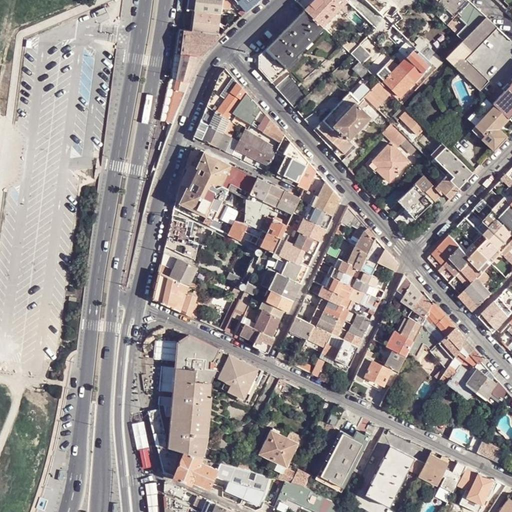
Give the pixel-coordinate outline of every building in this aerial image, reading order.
[(187,0),(187,9),(195,10),(220,14),(221,7),(228,8),(228,6),(231,6),(231,0),(187,0)] [(236,0),(246,12),(259,0),(236,0)] [(338,12),(348,0),(347,0),(304,0),(300,4),(305,9),(323,26),(331,19),(332,21),(336,17),(334,16),(338,12)] [(468,0),(440,0),(439,2),(455,17),(458,14),(470,1),(468,0)] [(511,0),(504,0),(500,4),(506,10),(511,3),(511,0)] [(478,10),(470,1),(458,14),(468,23),(460,32),(454,27),(457,24),(452,20),(447,25),(457,35),(464,41),(487,17),(478,10)] [(325,28),(323,26),(305,9),(279,36),(280,38),(270,48),(277,56),(275,57),(287,69),(298,58),(298,57),(298,56),(297,55),(325,28)] [(219,22),(220,14),(195,10),(193,31),(218,34),(219,25),(221,25),(221,22),(219,22)] [(498,28),(487,17),(464,41),(446,58),(480,90),(489,81),(467,59),(498,28)] [(193,31),(184,30),(181,54),(201,57),(222,34),(218,34),(193,31)] [(272,82),(287,69),(275,57),(277,56),(270,48),(280,38),(279,36),(259,55),(258,68),(272,82)] [(429,60),(436,53),(422,39),(415,46),(416,48),(429,60)] [(405,59),(412,52),(403,43),(396,50),(405,59)] [(371,55),(359,44),(350,53),(352,55),(359,61),(362,64),(371,55)] [(399,65),(415,81),(430,66),(413,50),(412,52),(405,59),(399,65)] [(437,68),(444,61),(436,53),(429,60),(437,68)] [(201,57),(181,54),(180,62),(178,73),(176,80),(174,89),(166,122),(172,124),(188,82),(190,82),(196,65),(201,57)] [(400,96),(415,81),(399,65),(391,58),(384,66),(376,74),(400,96)] [(362,78),(368,70),(362,64),(359,61),(352,68),(362,78)] [(248,101),(251,98),(236,81),(225,68),(220,74),(207,105),(227,119),(242,97),(248,101)] [(294,107),(307,96),(289,74),(275,87),(294,107)] [(376,108),(391,93),(385,87),(379,81),(369,91),(364,96),(370,103),(376,108)] [(362,97),(364,96),(369,91),(362,83),(351,94),(349,92),(323,121),(315,112),(305,120),(324,141),(327,137),(338,148),(341,150),(348,144),(349,145),(352,142),(349,141),(371,117),(363,109),(356,103),(362,97)] [(511,83),(493,103),(495,105),(509,118),(511,115),(511,83)] [(248,101),(242,97),(227,119),(228,120),(233,123),(236,124),(244,129),(250,133),(277,148),(284,134),(270,119),(251,98),(248,101)] [(368,103),(362,97),(356,103),(363,109),(368,103)] [(222,131),(228,120),(227,119),(207,105),(200,120),(222,131)] [(509,118),(495,105),(472,129),(494,151),(507,136),(499,128),(509,118)] [(426,127),(410,111),(404,118),(407,120),(405,122),(418,135),(426,127)] [(229,141),(230,137),(228,136),(228,135),(222,131),(200,120),(194,135),(204,140),(224,150),(227,145),(229,141)] [(232,133),(236,124),(233,123),(228,120),(222,131),(228,135),(228,136),(230,137),(232,133)] [(407,138),(392,123),(382,133),(397,148),(407,138)] [(247,139),(250,133),(244,129),(240,138),(239,139),(248,144),(250,141),(247,139)] [(238,142),(239,139),(240,138),(232,133),(230,137),(238,142)] [(277,148),(250,133),(247,139),(250,141),(248,144),(251,145),(246,154),(254,158),(256,155),(259,157),(262,152),(272,159),(275,152),(276,150),(277,148)] [(282,178),(297,185),(308,161),(298,149),(284,134),(277,148),(276,150),(287,155),(279,172),(284,174),(282,178)] [(227,145),(224,150),(232,154),(234,151),(233,151),(235,148),(236,145),(238,142),(230,137),(229,141),(227,145)] [(247,146),(248,144),(239,139),(238,142),(236,145),(235,148),(238,150),(242,151),(244,145),(247,146)] [(390,143),(373,161),(376,163),(380,167),(377,169),(389,181),(408,161),(390,143)] [(245,153),(246,154),(251,145),(248,144),(247,146),(244,145),(242,151),(241,152),(245,153)] [(336,155),(348,169),(359,157),(349,145),(348,144),(341,150),(336,155)] [(197,167),(204,151),(191,145),(185,160),(190,163),(197,167)] [(459,188),(473,173),(448,148),(437,160),(454,177),(451,181),(459,188)] [(250,216),(263,219),(265,215),(259,212),(261,208),(264,210),(266,201),(263,199),(250,193),(235,186),(241,174),(238,173),(240,169),(231,165),(204,151),(197,167),(198,167),(188,187),(187,187),(179,202),(187,206),(184,212),(211,225),(228,189),(246,198),(244,221),(248,223),(250,216)] [(259,160),(269,165),(271,161),(272,159),(262,152),(259,157),(256,155),(254,158),(256,159),(259,160)] [(307,190),(316,170),(308,161),(297,185),(303,189),(304,189),(305,189),(307,190)] [(376,163),(373,161),(369,166),(375,172),(377,169),(380,167),(376,163)] [(197,167),(190,163),(190,164),(185,173),(180,184),(187,187),(188,187),(198,167),(197,167)] [(443,173),(435,165),(424,176),(441,194),(443,192),(437,187),(440,183),(436,180),(443,173)] [(250,193),(257,178),(243,170),(241,174),(235,186),(250,193)] [(451,181),(443,173),(436,180),(440,183),(437,187),(443,192),(449,198),(459,188),(451,181)] [(511,194),(511,178),(507,173),(501,179),(510,188),(508,191),(509,192),(511,194)] [(415,219),(441,194),(424,176),(398,200),(406,209),(415,219)] [(263,199),(270,184),(257,178),(250,193),(263,199)] [(315,207),(333,216),(341,198),(326,181),(318,196),(317,195),(317,196),(312,205),(315,207)] [(180,184),(176,201),(179,202),(187,187),(180,184)] [(277,206),(284,191),(270,184),(263,199),(266,201),(267,201),(277,206)] [(287,210),(289,212),(297,197),(284,191),(277,206),(287,210)] [(317,196),(309,192),(304,201),(309,204),(312,205),(317,196)] [(489,192),(483,199),(493,210),(500,203),(489,192)] [(289,212),(292,213),(293,212),(299,198),(297,197),(289,212)] [(511,227),(511,202),(505,197),(500,203),(493,210),(494,210),(511,227)] [(293,212),(296,213),(297,214),(304,201),(299,198),(293,212)] [(487,217),(484,221),(485,222),(490,227),(508,244),(511,240),(511,227),(494,210),(493,210),(483,199),(479,203),(476,207),(487,217)] [(179,202),(176,201),(174,207),(184,212),(187,206),(179,202)] [(303,217),(304,217),(309,220),(315,207),(312,205),(309,204),(304,213),(303,217)] [(355,221),(358,217),(348,206),(343,217),(353,224),(355,221)] [(309,220),(326,229),(333,216),(315,207),(309,220)] [(415,219),(406,209),(395,220),(403,230),(415,219)] [(290,226),(298,230),(304,217),(303,217),(301,216),(297,214),(296,213),(290,226)] [(190,219),(173,214),(169,228),(166,245),(185,254),(195,259),(199,242),(189,238),(190,233),(191,229),(194,221),(190,219)] [(266,221),(262,230),(266,231),(280,238),(282,235),(287,225),(284,224),(273,218),(269,217),(265,215),(263,219),(266,221)] [(263,219),(250,216),(248,223),(252,224),(260,229),(262,230),(266,221),(263,219)] [(301,231),(321,240),(326,229),(309,220),(304,217),(298,230),(301,231)] [(357,246),(368,253),(374,240),(376,237),(366,227),(358,217),(355,221),(360,226),(352,242),(352,243),(357,246)] [(248,223),(244,221),(235,219),(228,233),(231,235),(240,239),(242,237),(247,225),(248,223)] [(490,227),(485,222),(480,227),(485,232),(490,227)] [(485,232),(484,234),(488,238),(502,251),(505,248),(508,244),(490,227),(485,232)] [(267,249),(273,252),(274,252),(274,251),(280,238),(266,231),(262,230),(256,243),(258,245),(261,246),(267,249)] [(305,250),(314,254),(321,240),(301,231),(294,244),(305,250)] [(474,241),(475,242),(480,247),(494,260),(501,252),(502,251),(488,238),(484,234),(483,235),(482,233),(474,241)] [(438,247),(450,258),(461,248),(449,235),(438,247)] [(387,250),(376,237),(374,240),(368,253),(360,269),(365,271),(371,274),(377,261),(387,266),(384,271),(393,275),(399,263),(387,250)] [(288,258),(299,264),(305,250),(294,244),(288,242),(286,240),(279,254),(288,258)] [(465,252),(471,259),(483,272),(492,262),(494,260),(480,247),(475,242),(465,252)] [(357,246),(352,243),(343,261),(349,263),(357,246)] [(261,250),(261,249),(257,247),(250,244),(248,247),(247,250),(255,254),(257,255),(259,255),(260,255),(261,254),(261,253),(262,252),(262,250),(261,250)] [(326,253),(337,258),(342,249),(330,244),(326,253)] [(360,269),(368,253),(357,246),(349,263),(357,267),(360,269)] [(438,247),(433,252),(444,264),(450,258),(438,247)] [(446,278),(450,283),(462,270),(461,269),(471,259),(465,252),(461,248),(450,258),(444,264),(438,270),(446,278)] [(502,251),(501,252),(511,263),(511,254),(505,248),(502,251)] [(164,252),(159,272),(189,286),(189,285),(193,276),(197,267),(164,252)] [(278,272),(281,274),(288,259),(288,258),(284,261),(278,272)] [(281,274),(300,283),(308,268),(299,264),(288,258),(288,259),(281,274)] [(352,276),(357,267),(349,263),(343,261),(339,259),(335,267),(352,276)] [(456,289),(461,295),(477,278),(482,273),(483,272),(471,259),(461,269),(462,270),(450,283),(456,289)] [(351,279),(352,276),(335,267),(331,266),(329,271),(328,274),(332,276),(338,279),(348,284),(351,279)] [(270,287),(293,300),(300,283),(281,274),(278,272),(269,268),(268,270),(264,279),(261,283),(262,283),(270,287)] [(504,268),(500,271),(507,277),(510,274),(504,268)] [(379,281),(380,279),(371,274),(365,271),(360,280),(374,286),(374,287),(378,280),(379,281)] [(389,283),(393,275),(384,271),(380,279),(389,283)] [(172,307),(191,315),(198,295),(186,291),(189,286),(159,272),(156,285),(154,298),(172,307)] [(403,273),(397,289),(404,294),(411,282),(403,273)] [(482,273),(477,278),(484,285),(489,280),(482,273)] [(328,274),(326,274),(321,285),(323,286),(327,288),(332,276),(328,274)] [(232,283),(234,278),(228,275),(226,280),(232,283)] [(354,287),(348,284),(338,279),(332,276),(327,288),(343,295),(348,298),(354,287)] [(247,290),(254,294),(258,286),(247,281),(246,283),(242,281),(234,278),(232,283),(239,286),(247,290)] [(370,294),(374,286),(360,280),(358,278),(356,282),(354,280),(351,279),(348,284),(354,287),(370,294)] [(468,302),(475,310),(492,293),(484,285),(477,278),(461,295),(468,302)] [(401,300),(402,301),(413,308),(422,294),(416,288),(411,282),(404,294),(401,300)] [(244,295),(247,290),(239,286),(236,292),(244,295)] [(339,304),(343,295),(327,288),(323,286),(319,295),(321,296),(330,300),(339,304)] [(284,309),(287,311),(293,300),(270,287),(264,298),(284,309)] [(370,294),(354,287),(348,298),(353,300),(363,305),(367,307),(370,308),(376,311),(378,306),(367,301),(370,294)] [(397,289),(393,295),(401,300),(404,294),(397,289)] [(422,294),(413,308),(426,317),(432,305),(427,299),(422,294)] [(339,304),(344,307),(348,309),(353,300),(348,298),(343,295),(339,304)] [(324,311),(330,300),(321,296),(316,307),(324,311)] [(262,309),(280,318),(284,309),(264,298),(261,305),(260,308),(262,309)] [(257,306),(260,308),(261,305),(251,300),(250,303),(254,305),(255,302),(259,304),(257,306)] [(344,307),(339,304),(330,300),(324,311),(342,320),(343,320),(344,318),(340,317),(342,312),(344,307)] [(487,324),(494,332),(509,316),(499,304),(495,300),(480,316),(487,324)] [(499,304),(509,316),(511,312),(502,301),(499,304)] [(432,305),(426,317),(447,335),(456,327),(445,315),(434,303),(432,305)] [(226,332),(235,336),(241,321),(244,316),(246,311),(237,307),(226,332)] [(321,319),(324,311),(316,307),(312,315),(321,319)] [(261,331),(271,336),(280,318),(262,309),(260,315),(259,315),(256,316),(256,319),(257,321),(256,324),(250,321),(250,319),(244,316),(241,321),(261,331)] [(342,320),(324,311),(321,319),(335,326),(337,321),(341,323),(342,320)] [(366,331),(372,320),(368,318),(357,313),(352,324),(366,331)] [(396,330),(401,333),(410,317),(408,316),(404,314),(396,330)] [(312,315),(308,322),(314,325),(317,327),(321,319),(312,315)] [(417,321),(422,324),(423,324),(425,318),(420,315),(417,321)] [(308,322),(296,316),(290,330),(305,336),(302,343),(305,344),(307,338),(314,325),(308,322)] [(410,317),(401,333),(414,339),(422,324),(417,321),(410,317)] [(335,326),(321,319),(317,327),(331,333),(332,334),(334,328),(338,330),(339,328),(335,326)] [(244,341),(254,346),(261,331),(241,321),(235,336),(244,341)] [(364,336),(366,331),(352,324),(350,324),(347,332),(348,332),(362,339),(364,336)] [(414,339),(408,351),(417,355),(423,342),(426,344),(431,349),(430,350),(445,366),(447,369),(449,365),(453,359),(439,342),(427,329),(423,324),(422,324),(414,339)] [(331,333),(317,327),(314,325),(307,338),(325,346),(331,333)] [(447,335),(439,342),(453,359),(455,357),(459,351),(462,345),(460,343),(465,338),(456,327),(447,335)] [(395,330),(387,346),(393,349),(401,333),(396,330),(395,330)] [(268,352),(275,338),(271,336),(261,331),(254,346),(268,352)] [(362,339),(348,332),(345,340),(359,347),(362,339)] [(333,364),(345,340),(335,336),(332,334),(331,333),(325,346),(322,352),(316,365),(315,367),(312,374),(317,376),(325,360),(333,364)] [(401,333),(393,349),(406,355),(408,351),(414,339),(401,333)] [(177,360),(169,438),(174,434),(184,344),(191,339),(214,350),(216,346),(191,335),(179,342),(156,339),(153,357),(177,360)] [(307,338),(305,344),(307,345),(314,348),(322,352),(325,346),(307,338)] [(474,348),(465,338),(460,343),(462,345),(463,345),(470,353),(467,357),(466,359),(474,366),(476,367),(481,361),(484,359),(474,348)] [(169,438),(168,447),(203,457),(208,439),(212,397),(209,396),(210,384),(215,374),(222,378),(231,382),(228,389),(238,394),(250,399),(257,385),(263,372),(264,370),(216,346),(214,350),(191,339),(184,344),(174,434),(169,438)] [(350,366),(359,347),(345,340),(333,364),(347,371),(350,366)] [(463,345),(462,345),(459,351),(467,357),(470,353),(463,345)] [(277,357),(283,360),(287,352),(281,349),(277,357)] [(394,368),(398,370),(406,355),(393,349),(386,364),(394,368)] [(378,355),(368,350),(366,354),(375,359),(377,360),(378,355)] [(459,351),(455,357),(462,363),(466,359),(467,357),(459,351)] [(366,354),(354,378),(363,383),(364,381),(366,375),(384,384),(391,369),(374,361),(375,359),(366,354)] [(499,380),(481,361),(476,367),(474,366),(470,371),(461,365),(462,363),(455,357),(453,359),(449,365),(447,369),(445,372),(441,378),(448,383),(468,397),(474,390),(486,399),(492,392),(502,399),(506,389),(499,380)] [(303,369),(312,374),(315,367),(297,359),(294,365),(303,369)] [(470,371),(474,366),(466,359),(462,363),(461,365),(470,371)] [(447,369),(445,366),(434,377),(440,381),(441,378),(445,372),(447,369)] [(267,374),(263,372),(257,385),(260,386),(267,374)] [(366,375),(364,381),(381,389),(384,384),(366,375)] [(231,382),(222,378),(220,380),(222,386),(228,389),(231,382)] [(391,392),(383,407),(398,414),(413,421),(419,411),(422,407),(391,392)] [(248,402),(250,399),(238,394),(237,397),(248,402)] [(149,411),(155,434),(157,434),(166,434),(166,433),(165,434),(160,409),(149,411)] [(340,416),(332,412),(328,420),(337,424),(340,416)] [(324,429),(332,433),(337,424),(328,420),(324,429)] [(274,428),(268,440),(271,442),(276,431),(277,432),(278,428),(275,427),(274,428)] [(223,428),(215,445),(234,453),(241,437),(223,428)] [(353,436),(344,432),(322,475),(342,485),(367,434),(369,435),(370,433),(366,431),(365,433),(357,429),(353,436)] [(322,475),(344,432),(341,430),(316,478),(342,491),(369,435),(367,434),(342,485),(322,475)] [(271,442),(268,440),(262,452),(272,457),(267,466),(282,473),(286,464),(287,464),(298,442),(285,436),(277,432),(276,431),(271,442)] [(157,434),(159,445),(166,446),(166,434),(157,434)] [(475,435),(469,448),(478,452),(483,440),(475,435)] [(503,448),(483,439),(483,440),(478,452),(497,461),(503,448)] [(216,475),(280,493),(285,479),(244,468),(238,466),(203,457),(168,447),(166,446),(159,445),(157,444),(163,473),(165,472),(192,483),(193,479),(210,487),(216,475)] [(420,474),(426,462),(390,444),(365,493),(390,506),(409,469),(420,474)] [(244,455),(249,457),(253,449),(248,446),(244,455)] [(151,466),(151,458),(143,458),(143,448),(141,448),(140,466),(151,466)] [(461,476),(467,465),(457,461),(453,471),(446,467),(448,463),(430,454),(426,462),(420,474),(438,483),(442,474),(445,477),(441,485),(446,488),(443,494),(450,497),(453,491),(461,476)] [(238,466),(244,468),(249,457),(244,455),(243,455),(238,466)] [(486,476),(467,465),(461,476),(473,483),(453,511),(472,511),(486,492),(492,483),(499,486),(501,482),(495,479),(494,480),(486,476)] [(301,484),(305,486),(310,476),(298,470),(292,481),(301,484)] [(321,511),(335,511),(340,503),(305,486),(301,484),(292,481),(285,479),(280,493),(279,496),(286,499),(288,496),(321,511)] [(188,490),(166,480),(165,487),(165,491),(188,501),(188,490)] [(493,496),(499,486),(492,483),(486,492),(493,496)] [(238,511),(198,495),(193,506),(202,510),(201,511),(238,511)] [(201,511),(165,496),(165,511),(201,511)] [(511,511),(511,498),(510,497),(499,511),(511,511)]
